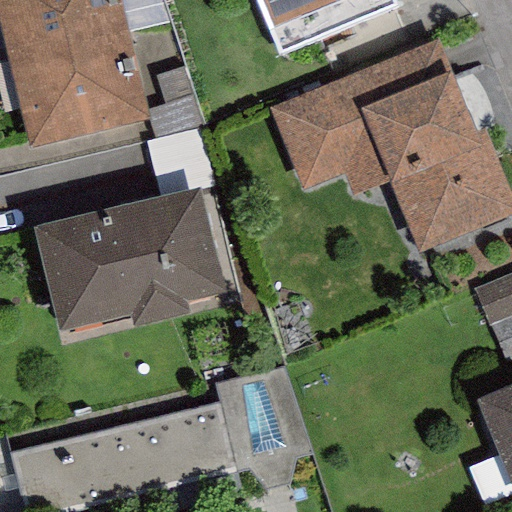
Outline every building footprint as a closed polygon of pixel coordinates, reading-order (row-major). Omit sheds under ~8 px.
[(101,0),(0,0),(0,21),(5,43),(107,20),(101,0)] [(258,0),(274,41),(386,0),(258,0)] [(107,20),(5,43),(25,131),(126,108),(107,20)] [(265,89),(297,171),(333,157),(342,182),(396,161),(423,231),(506,199),(437,22),(265,89)] [(33,205),(62,330),(213,294),(184,170),(33,205)] [(511,266),(465,283),(483,335),(511,325),(511,266)] [(511,358),(472,371),(507,477),(511,475),(511,358)] [(219,397),(4,443),(18,507),(233,461),(257,481),(283,476),(292,449),(303,446),(285,362),(214,377),(219,397)]
